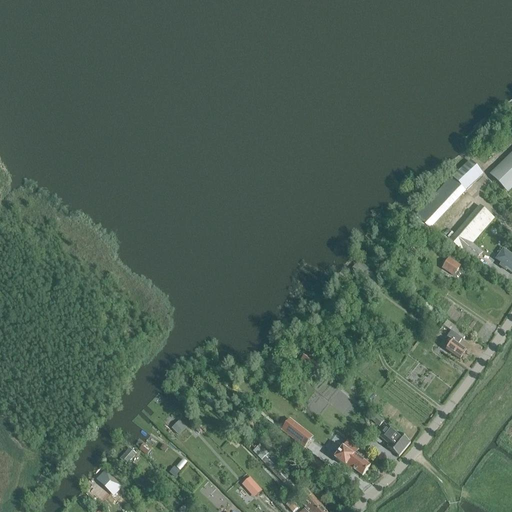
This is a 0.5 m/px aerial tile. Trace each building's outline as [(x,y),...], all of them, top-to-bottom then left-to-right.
[(511,151),(489,174),(500,185),(507,193),(507,192),(508,193),(511,188),(511,151)] [(482,176),(470,162),(452,178),(465,191),(482,176)] [(456,232),(449,240),(464,253),(467,255),(474,262),(482,253),(475,246),(473,245),(472,244),(494,218),(479,205),(456,232)] [(502,249),(495,259),(498,262),(502,264),(501,266),(506,270),(507,268),(511,271),(511,256),(505,252),(502,249)] [(460,267),(449,259),(444,267),(455,274),(460,267)] [(353,270),(373,285),(380,276),(360,261),(353,270)] [(320,310),(328,317),(335,309),(328,302),(320,310)] [(446,350),(460,360),(467,351),(458,345),(462,339),(451,332),(447,338),(453,341),(446,350)] [(307,354),(301,361),(310,369),(312,367),(319,373),(323,369),(307,354)] [(270,359),(262,367),(269,374),(270,373),(269,372),(275,365),(276,366),(277,365),(270,359)] [(383,422),(375,416),(371,421),(379,427),(383,422)] [(312,438),(290,420),(281,431),(304,448),(312,438)] [(184,427),(179,422),(172,429),(177,434),(184,427)] [(388,426),(379,437),(389,445),(387,447),(399,457),(410,443),(398,434),(398,435),(388,426)] [(151,451),(139,442),(135,446),(147,455),(151,451)] [(345,467),(346,467),(351,471),(352,469),(362,476),(362,477),(370,466),(355,455),(358,450),(347,442),(334,459),(345,467)] [(261,461),(268,454),(260,445),(259,445),(252,451),(260,460),(261,461)] [(120,460),(126,465),(136,455),(130,449),(120,460)] [(269,454),(261,461),(291,493),(296,489),(289,481),(288,482),(286,479),(288,478),(281,471),(283,469),(269,454)] [(328,469),(309,454),(302,462),(302,463),(321,478),(321,479),(322,478),(328,470),(328,469)] [(107,473),(99,481),(114,496),(122,488),(107,473)] [(255,498),(263,491),(250,477),(242,485),(255,498)] [(298,497),(303,503),(302,505),(308,511),(326,511),(307,489),(298,497)] [(259,497),(268,507),(273,503),(263,493),(259,497)] [(286,506),(291,511),(294,511),(298,509),(291,502),(286,506)]
